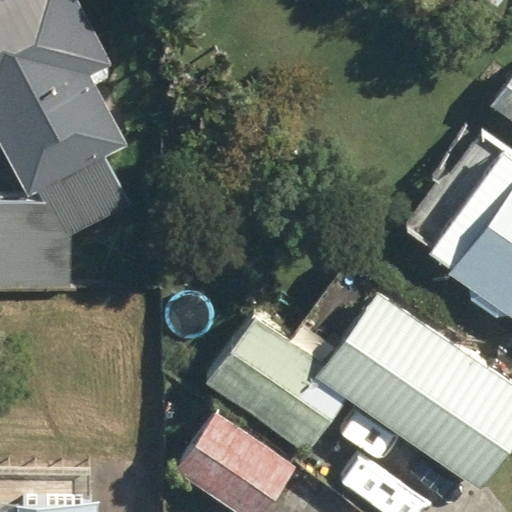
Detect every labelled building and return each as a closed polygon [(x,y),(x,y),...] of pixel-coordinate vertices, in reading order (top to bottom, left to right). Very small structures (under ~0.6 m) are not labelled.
[(1,280),(80,282),(80,226),(144,191),(119,143),(141,132),(103,60),(125,49),(99,0),(0,0),(0,110),(39,185),(55,176),(63,191),(2,190),(1,280)] [(511,80),(502,94),(511,101),(511,80)] [(511,148),(444,241),(511,292),(511,148)] [(362,381),(494,478),(511,453),(511,359),(398,276),(341,354),(269,301),(219,370),(318,443),(362,381)] [(189,458),(259,511),(264,511),(306,459),(230,403),(189,458)] [(329,466),(303,500),(318,511),(382,511),(385,509),(329,466)] [(0,511),(117,511),(117,479),(97,479),(97,475),(0,472),(0,511)]
